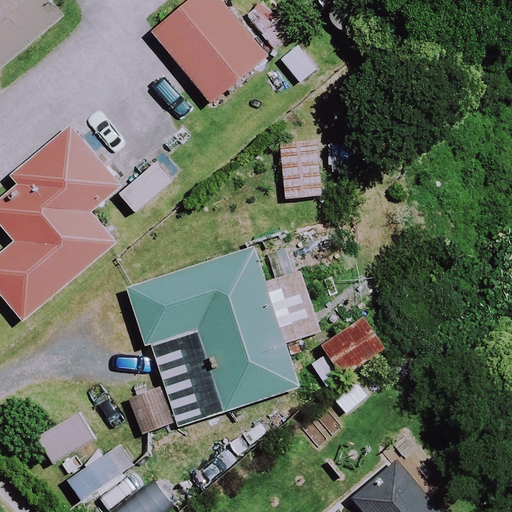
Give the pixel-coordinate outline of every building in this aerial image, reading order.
[(0,0),(0,74),(64,15),(50,0),(0,0)] [(265,58),(217,0),(186,0),(149,31),(209,104),(265,58)] [(320,73),(299,43),(275,59),(297,89),(320,73)] [(118,189),(71,133),(0,192),(0,227),(14,243),(0,254),(0,298),(21,323),(115,245),(89,214),(118,189)] [(319,197),(313,147),(280,150),(285,201),(319,197)] [(295,265),(257,278),(248,252),(129,293),(175,430),(295,390),(281,349),(319,336),(295,265)] [(362,324),(319,348),(336,379),(379,355),(362,324)] [(434,511),(398,468),(344,511),(434,511)]
